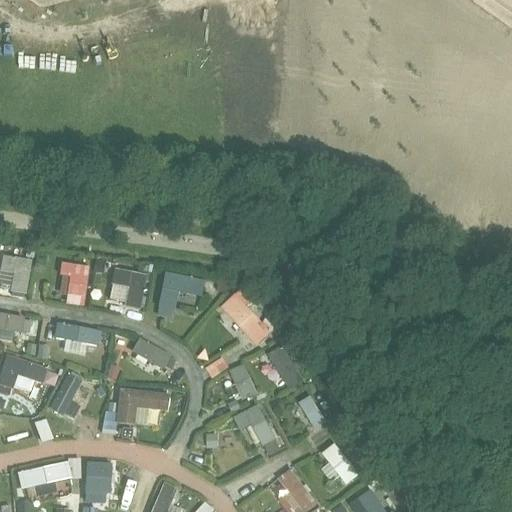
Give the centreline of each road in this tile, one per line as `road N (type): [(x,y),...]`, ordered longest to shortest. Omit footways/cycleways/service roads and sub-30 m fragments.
road 1 (residential): [(175,468),(201,374),(178,347),(109,320),(0,304)]
road 2 (residential): [(0,467),(107,451),(159,463)]
